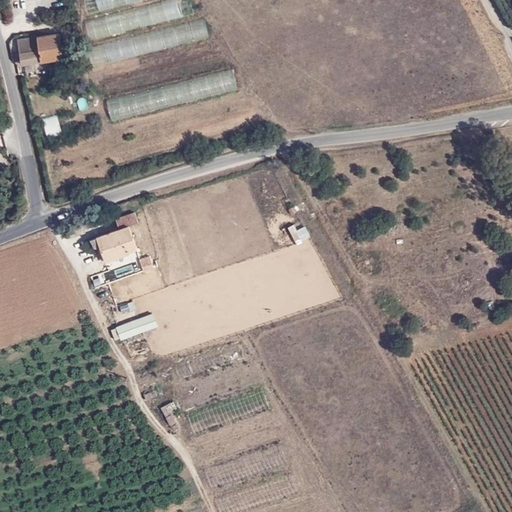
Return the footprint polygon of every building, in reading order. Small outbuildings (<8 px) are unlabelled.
[(82,0),(85,13),(140,0),(82,0)] [(193,0),(161,0),(87,19),(92,40),(197,13),(193,0)] [(204,17),(90,46),(95,66),(209,37),(204,17)] [(39,32),(18,37),(23,63),(69,55),(63,28),(39,32)] [(236,67),(108,99),(113,119),(241,87),(236,67)] [(47,136),(63,131),(57,114),(41,119),(47,136)] [(136,209),(116,216),(120,224),(98,232),(107,258),(140,246),(131,223),(140,220),(136,209)] [(311,236),(305,221),(289,227),(295,242),(311,236)] [(367,250),(378,249),(377,236),(366,237),(367,250)] [(155,311),(118,325),(123,338),(160,324),(155,311)] [(241,342),(176,363),(180,375),(245,354),(241,342)] [(262,386),(188,412),(196,433),(269,408),(262,386)] [(174,399),(161,405),(171,423),(180,420),(180,417),(174,399)] [(282,442),(206,468),(212,488),(289,462),(282,442)] [(293,471),(219,496),(224,511),(241,511),(300,492),(293,471)]
